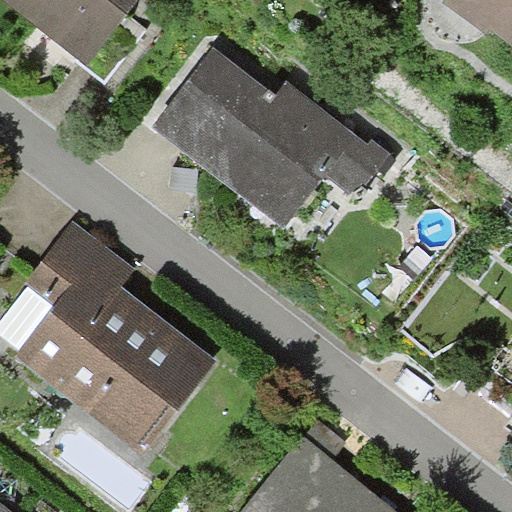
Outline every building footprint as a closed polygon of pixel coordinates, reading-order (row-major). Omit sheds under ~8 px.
[(3,0),(84,63),(134,0),(3,0)] [(511,0),(448,0),(445,5),(511,53),(511,0)] [(275,98),(220,55),(158,133),(283,230),(323,178),(353,201),(388,156),(373,144),(370,148),(287,83),(275,98)] [(133,272),(74,227),(24,293),(48,311),(12,360),(144,459),(217,362),(120,289),(133,272)] [(397,511),(307,439),(248,511),(397,511)]
